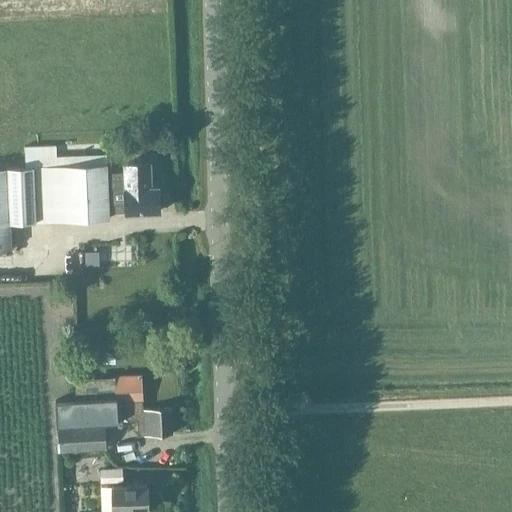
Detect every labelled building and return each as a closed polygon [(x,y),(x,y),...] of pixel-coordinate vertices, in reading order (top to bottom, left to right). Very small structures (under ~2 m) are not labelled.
[(107,163),(31,167),(34,222),(109,218),(109,214),(108,204),(107,163)] [(111,172),(113,204),(108,204),(109,214),(160,212),(159,187),(151,187),(150,163),(125,164),(125,172),(111,172)] [(11,223),(8,168),(0,167),(0,247),(12,247),(11,223)] [(31,167),(8,168),(11,223),(34,222),(31,167)] [(77,400),(56,401),(57,427),(58,450),(106,447),(104,422),(138,421),(137,409),(143,409),(141,375),(116,376),(117,392),(80,394),(77,394),(77,400)] [(143,409),(137,409),(138,421),(138,435),(152,435),(172,434),(171,408),(143,409)] [(147,511),(147,487),(110,488),(110,489),(99,490),(100,511),(147,511)]
